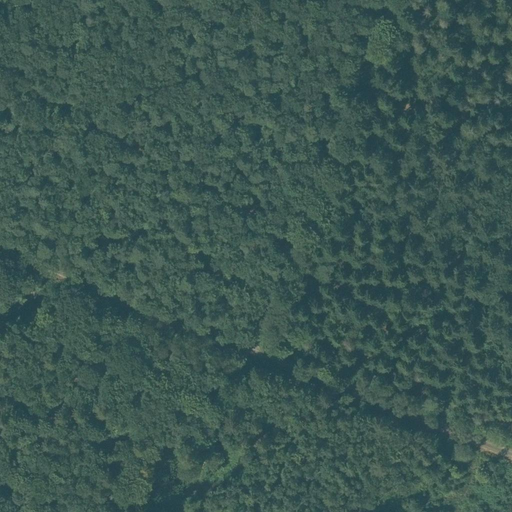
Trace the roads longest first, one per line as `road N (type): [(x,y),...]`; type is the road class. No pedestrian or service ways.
road 1 (track): [(254,346),(390,0)]
road 2 (track): [(511,451),(254,346)]
road 3 (track): [(254,346),(0,244)]
road 4 (track): [(189,511),(254,346)]
